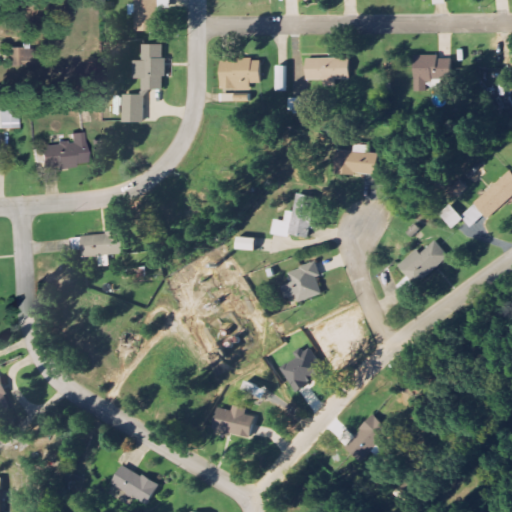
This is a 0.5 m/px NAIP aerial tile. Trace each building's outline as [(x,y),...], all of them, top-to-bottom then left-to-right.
[(159,0),(135,0),(136,32),(160,31),(159,0)] [(143,61),(134,61),(134,79),(143,79),(143,89),(165,90),(165,45),(143,45),(143,61)] [(415,80),(453,79),(452,59),(440,59),(439,55),(414,55),(415,80)] [(350,58),(306,59),(307,80),(324,80),(324,86),(337,86),(337,80),(351,80),(350,58)] [(221,89),(238,89),(238,83),(262,83),(262,60),(243,60),(243,62),(221,62),(221,89)] [(277,91),(287,91),(288,66),(278,66),(277,91)] [(124,122),(145,122),(145,95),(124,95),(124,122)] [(310,98),(289,98),(289,112),(310,112),(310,98)] [(0,129),(16,129),(15,107),(0,107),(0,129)] [(40,169),(85,165),(82,133),(70,134),(71,143),(38,146),(40,169)] [(338,149),(335,172),(377,177),(380,154),(368,153),(368,146),(355,144),(354,152),(338,149)] [(489,219),(511,198),(511,172),(511,171),(475,204),(489,219)] [(316,196),(298,193),(295,212),(287,210),(285,221),(274,219),(273,233),(310,238),(316,196)] [(453,203),(440,215),(453,229),(464,219),(472,227),(474,226),(453,203)] [(83,235),(85,257),(100,256),(101,266),(111,266),(110,254),(124,253),(122,231),(83,235)] [(256,252),(258,239),(240,236),(237,248),(256,252)] [(418,249),(402,264),(420,283),(449,255),(435,240),(422,253),(418,249)] [(286,298),(296,295),(299,302),(324,294),(318,277),(322,275),(317,261),(288,271),(292,282),(282,285),(286,298)] [(311,350),(284,369),(299,391),(316,379),(319,380),(328,374),(311,350)] [(0,409),(12,405),(0,374),(0,409)] [(218,407),(213,430),(251,438),(256,416),(246,414),(248,408),(233,405),(232,411),(218,407)] [(339,439),(362,461),(391,430),(374,415),(355,435),(348,429),(339,439)] [(160,486),(124,464),(112,483),(148,505),(160,486)]
